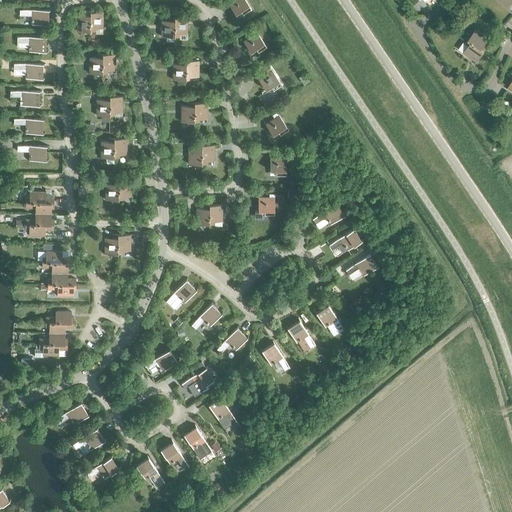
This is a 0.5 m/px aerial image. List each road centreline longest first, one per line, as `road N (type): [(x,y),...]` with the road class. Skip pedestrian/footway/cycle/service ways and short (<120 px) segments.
road 1 (residential): [(486,298),(291,0)]
road 2 (residential): [(163,226),(74,222),(59,55),(62,8),(76,0)]
road 3 (tertiary): [(511,250),(346,0)]
road 4 (unclassified): [(163,193),(230,190),(237,182),(212,17),(193,0)]
road 5 (residential): [(163,193),(144,82),(118,0)]
road 6 (unclassified): [(511,43),(493,87),(476,92),(455,80),(419,24),(450,3)]
road 7 (residential): [(88,376),(133,328),(165,255)]
road 8 (unclassified): [(115,414),(157,389),(174,397),(177,412),(166,429),(133,440)]
road 9 (unclassified): [(314,254),(317,274),(302,301),(278,317),(257,316),(234,297)]
